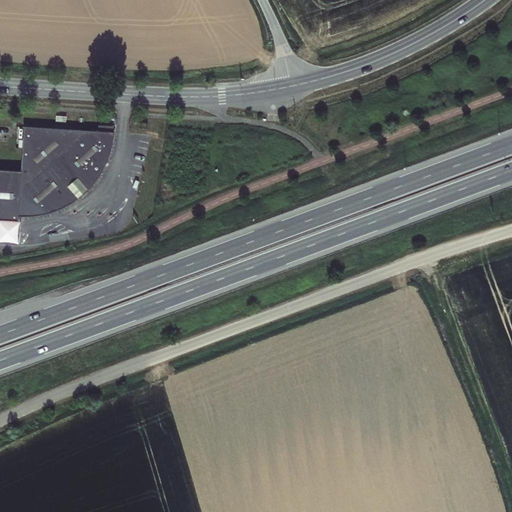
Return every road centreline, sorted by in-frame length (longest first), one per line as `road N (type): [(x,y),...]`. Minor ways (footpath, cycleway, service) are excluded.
road 1 (trunk): [(511,144),(0,335)]
road 2 (trunk): [(0,360),(511,170)]
road 3 (tertiary): [(0,86),(193,97),(292,86)]
road 4 (track): [(511,476),(425,256)]
road 5 (tertiary): [(485,0),(380,59),(292,86)]
